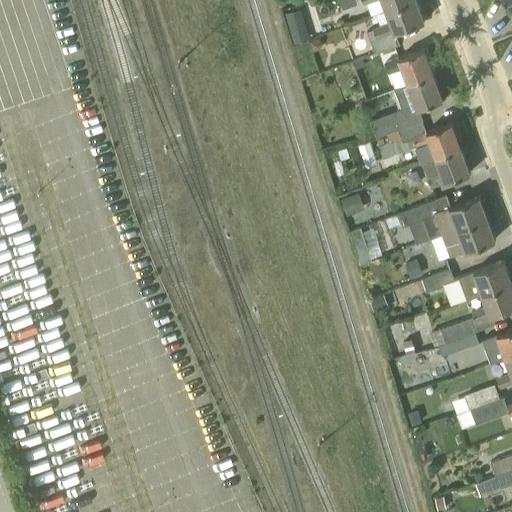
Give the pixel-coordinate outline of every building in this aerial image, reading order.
[(372,0),(382,0),(386,9),(410,0),(363,0),(364,3),(372,0)] [(391,21),(374,28),(366,31),(375,52),(399,43),(395,31),(425,20),(417,0),(410,0),(386,9),(391,21)] [(292,42),(310,37),(306,25),(289,30),(292,42)] [(320,49),(323,43),(321,37),(310,41),(313,51),(320,49)] [(403,67),(408,82),(434,72),(424,48),(386,62),(389,72),(403,67)] [(362,57),(353,61),(356,69),(365,65),(362,57)] [(434,72),(408,82),(395,87),(401,103),(368,115),(377,137),(387,134),(419,122),(414,109),(443,98),(434,72)] [(426,131),(422,121),(419,122),(387,134),(390,141),(378,146),(382,157),(407,148),(407,147),(416,143),(422,160),(436,155),(461,146),(452,121),(426,131)] [(461,146),(436,155),(442,171),(428,176),(432,186),(471,172),(461,146)] [(342,199),(342,201),(347,216),(364,210),(359,194),(342,199)] [(404,225),(410,223),(417,243),(442,234),(488,217),(479,195),(441,209),(437,198),(399,212),(404,225)] [(442,234),(450,256),(496,239),(488,217),(442,234)] [(361,226),(349,230),(354,244),(365,240),(361,226)] [(467,298),(482,292),(511,281),(504,259),(458,277),(467,298)] [(418,275),(426,273),(423,265),(415,267),(418,275)] [(450,268),(422,279),(426,290),(455,279),(450,268)] [(511,281),(482,292),(487,305),(473,310),(476,320),(511,306),(511,281)] [(369,299),(373,309),(383,305),(380,295),(369,299)] [(445,342),(475,331),(471,316),(440,327),(445,342)] [(490,362),(506,356),(506,357),(511,354),(511,327),(482,339),(490,362)] [(475,331),(445,342),(438,345),(442,356),(479,342),(475,331)] [(403,341),(407,354),(416,351),(412,338),(403,341)] [(498,377),(501,386),(511,382),(511,354),(506,357),(511,372),(498,377)] [(469,409),(470,408),(500,397),(494,382),(463,394),(469,409)] [(500,397),(470,408),(476,423),(505,412),(500,397)] [(408,412),(412,424),(422,421),(418,409),(408,412)] [(495,475),(511,468),(511,453),(490,461),(495,475)] [(511,482),(511,468),(495,475),(500,487),(511,482)] [(444,495),(435,497),(438,509),(446,507),(444,495)]
